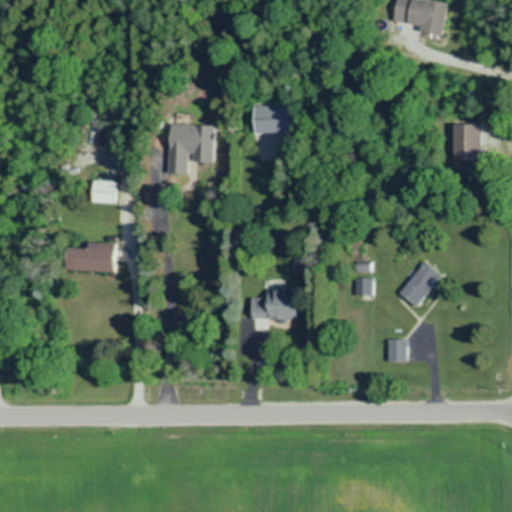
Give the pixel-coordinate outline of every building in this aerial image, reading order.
[(449,34),(451,1),(430,0),(399,0),(399,24),(425,25),(424,33),(449,34)] [(293,132),(292,105),(258,106),(258,133),(293,132)] [(219,126),(176,124),(174,173),(194,174),(195,162),(218,163),(219,126)] [(457,124),(455,160),(484,161),(485,125),(457,124)] [(120,181),(98,180),(97,203),(119,203),(120,181)] [(121,243),(94,243),(93,249),(72,249),(71,270),(120,272),(121,243)] [(445,275),(427,262),(403,293),(421,307),(445,275)] [(358,295),(375,295),(375,278),(358,278),(358,295)] [(256,298),(256,320),(302,319),(301,289),(269,290),(269,297),(256,298)] [(391,362),(409,361),(409,340),(391,340),(391,362)]
